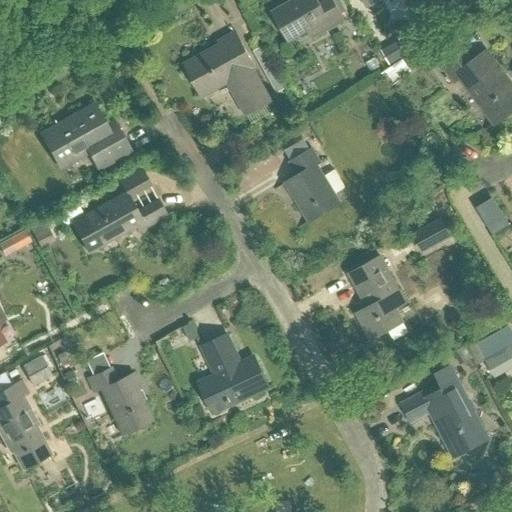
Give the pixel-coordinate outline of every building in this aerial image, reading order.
[(333,0),(326,0),(320,4),(318,0),(292,0),(271,12),(288,42),(307,31),(312,39),(345,20),(333,0)] [(219,41),(220,44),(184,64),(207,105),(208,105),(203,96),(231,81),(249,112),(240,117),(241,118),(271,101),(253,69),(255,67),(236,32),(219,41)] [(380,50),(388,63),(406,52),(398,39),(380,50)] [(474,61),(460,44),(439,60),(454,81),(460,77),(495,124),(511,110),(511,92),(509,88),(511,86),(486,52),(474,61)] [(418,86),(412,69),(416,67),(412,57),(391,65),(401,92),(418,86)] [(106,127),(94,105),(41,134),(60,167),(89,151),(99,169),(130,151),(114,123),(106,127)] [(321,162),(312,149),(291,162),(299,175),(286,182),(310,221),(340,203),(317,165),(321,162)] [(344,166),(335,169),(342,189),(351,185),(344,166)] [(84,216),(72,222),(88,252),(103,244),(114,238),(136,225),(139,231),(166,216),(157,200),(136,211),(126,193),(84,216)] [(412,234),(423,253),(455,234),(443,215),(412,234)] [(34,236),(41,248),(54,240),(47,228),(34,236)] [(0,244),(0,249),(5,257),(31,243),(24,231),(0,244)] [(454,245),(440,251),(448,267),(461,262),(454,245)] [(348,275),(367,309),(357,314),(372,340),(403,322),(396,309),(406,304),(381,257),(348,275)] [(200,339),(192,322),(184,326),(191,343),(200,339)] [(240,364),(227,335),(203,346),(217,375),(202,382),(215,411),(266,387),(252,358),(240,364)] [(478,343),(471,347),(479,362),(486,359),(478,343)] [(62,366),(63,366),(64,368),(68,366),(67,364),(70,363),(67,357),(71,356),(68,350),(57,355),(62,366)] [(44,355),(26,364),(36,385),(55,375),(44,355)] [(430,412),(450,450),(467,441),(470,447),(484,440),(481,434),(484,432),(450,366),(435,374),(441,385),(403,405),(412,422),(430,412)] [(116,381),(110,368),(87,378),(94,392),(100,388),(122,434),(152,420),(137,389),(140,388),(133,373),(116,381)] [(65,375),(70,386),(76,397),(83,394),(77,382),(79,381),(74,371),(65,375)] [(7,438),(24,468),(50,454),(34,426),(37,424),(22,397),(30,393),(22,380),(0,391),(0,413),(5,423),(0,426),(0,431),(5,440),(7,438)]
